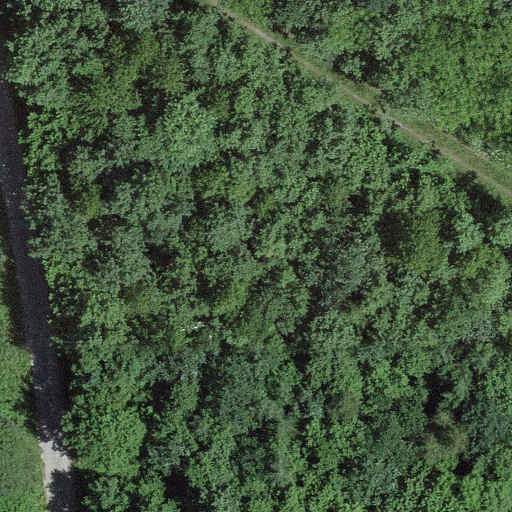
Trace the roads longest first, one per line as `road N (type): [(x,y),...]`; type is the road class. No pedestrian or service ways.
road 1 (unclassified): [(62,511),(0,105)]
road 2 (track): [(216,0),(511,181)]
